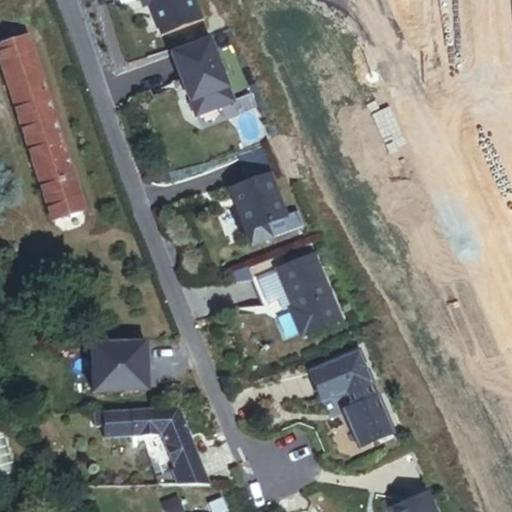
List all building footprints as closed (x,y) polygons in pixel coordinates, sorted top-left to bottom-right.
[(211,26),(201,0),(154,0),(157,9),(164,7),(177,39),(211,26)] [(60,222),(92,212),(38,41),(6,50),(60,222)] [(243,110),(219,46),(181,60),(206,124),(243,110)] [(285,218),(269,176),(234,189),(256,245),(275,238),(270,224),(285,218)] [(341,323),(314,256),(281,270),(292,298),(294,297),(298,307),(293,308),(305,338),(341,323)] [(152,391),(152,341),(100,341),(100,391),(152,391)] [(374,393),(361,363),(317,382),(329,411),(351,402),(354,411),(350,413),(363,444),(374,448),(394,439),(380,406),(378,408),(372,394),(374,393)] [(223,489),(193,410),(109,412),(109,428),(118,428),(118,440),(174,438),(188,473),(184,474),(189,488),(223,489)] [(0,430),(0,479),(19,474),(7,429),(0,430)] [(433,511),(426,494),(392,509),(393,511),(433,511)] [(198,511),(193,498),(178,504),(181,511),(198,511)] [(235,511),(239,510),(234,500),(224,505),(227,511),(235,511)]
